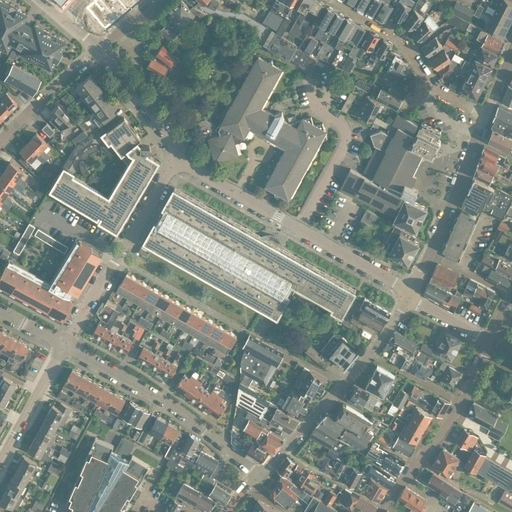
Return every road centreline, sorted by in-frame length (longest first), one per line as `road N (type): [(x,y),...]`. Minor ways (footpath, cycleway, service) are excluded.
road 1 (residential): [(408,297),(179,154)]
road 2 (residential): [(259,476),(186,415),(65,345)]
road 3 (residential): [(259,476),(373,354),(408,297)]
road 4 (residential): [(65,345),(179,154)]
road 5 (residential): [(408,297),(484,115)]
road 6 (residential): [(484,115),(435,88),(396,36),(333,0)]
road 7 (residential): [(460,401),(380,511)]
road 8 (residential): [(0,142),(98,51)]
road 9 (residential): [(0,461),(65,345)]
road 10 (residential): [(179,154),(98,51)]
